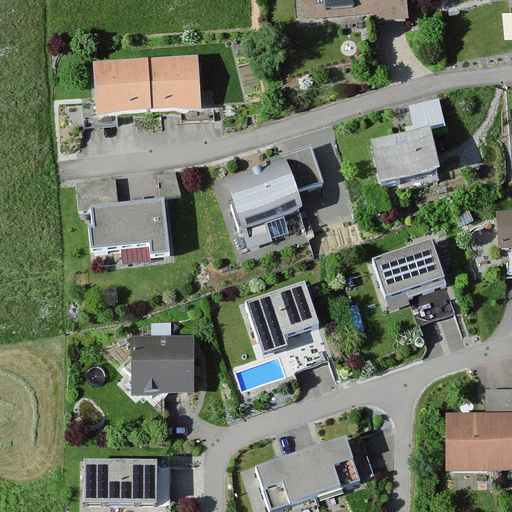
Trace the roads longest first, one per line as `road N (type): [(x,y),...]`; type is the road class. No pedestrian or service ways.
road 1 (residential): [(58,177),(200,158),(400,96),(511,77)]
road 2 (residential): [(215,511),(215,465),(227,444),(253,428),(402,382)]
road 3 (residential): [(402,382),(400,511)]
